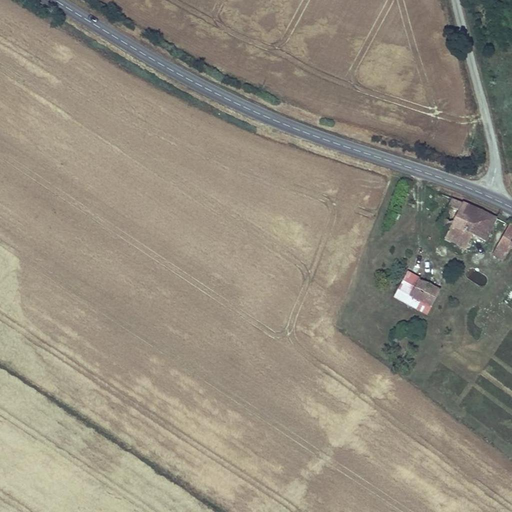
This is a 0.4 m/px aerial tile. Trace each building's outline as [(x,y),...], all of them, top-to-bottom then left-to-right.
[(487,241),(499,218),(445,193),(441,200),(451,205),(452,203),(463,209),(451,233),(447,239),(468,249),(476,235),(487,241)] [(441,227),(451,233),(463,209),(452,203),(451,205),(441,200),(435,212),(446,218),(441,227)] [(511,226),(496,255),(511,263),(511,226)] [(433,305),(422,299),(430,285),(411,274),(398,295),(429,313),(433,305)] [(422,299),(433,305),(441,292),(430,285),(422,299)] [(400,344),(410,331),(405,327),(395,340),(400,344)]
